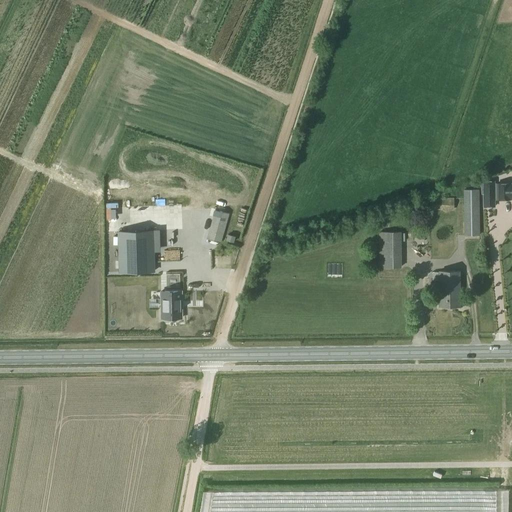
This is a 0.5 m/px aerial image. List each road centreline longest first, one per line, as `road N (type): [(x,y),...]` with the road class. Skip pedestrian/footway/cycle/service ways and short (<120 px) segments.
road 1 (primary): [(0,358),(511,353)]
road 2 (track): [(327,0),(215,355)]
road 3 (track): [(187,511),(215,355)]
